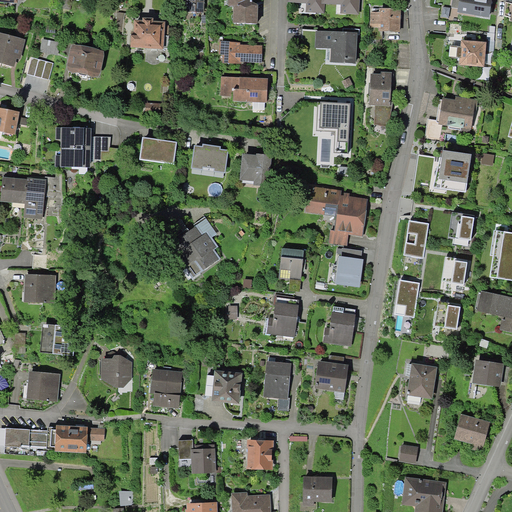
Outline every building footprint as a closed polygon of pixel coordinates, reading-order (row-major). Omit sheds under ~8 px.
[(201,0),(182,0),(182,12),(191,12),(191,13),(201,13),(201,0)] [(249,0),(228,0),(228,7),(233,7),(233,24),(255,25),(255,7),(249,7),(249,4),(250,3),(250,2),(250,1),(249,0)] [(322,13),(322,3),(322,0),(287,0),(287,2),(311,3),(310,12),(322,13)] [(322,0),(322,3),(336,4),(335,14),(345,14),(345,13),(356,14),(356,0),(322,0)] [(492,0),(462,0),(460,13),(490,17),(492,0)] [(511,5),(504,4),(501,17),(507,19),(507,22),(511,23),(511,5)] [(397,33),(398,12),(379,11),(379,14),(371,13),(370,40),(381,41),(381,32),(397,33)] [(168,37),(167,37),(167,27),(162,27),(162,25),(151,24),(151,21),(143,21),(142,24),(135,23),(134,35),(133,35),(133,38),(131,40),(131,41),(131,42),(132,44),(132,48),(167,50),(168,37)] [(460,23),(446,22),(445,34),(459,35),(460,23)] [(316,31),(299,30),(299,46),(315,46),(316,31)] [(346,60),(354,60),(355,36),(358,36),(358,31),(349,30),(349,35),(325,34),(324,48),(333,49),(332,63),(344,63),(344,61),(346,61),(346,60)] [(14,57),(17,58),(22,42),(0,36),(0,59),(1,60),(0,64),(11,67),(14,57)] [(40,51),(56,54),(58,44),(42,41),(40,51)] [(479,45),(479,44),(466,42),(466,44),(461,43),(461,48),(456,48),(455,59),(460,60),(460,65),(481,67),(483,45),(479,45)] [(238,62),(259,63),(260,48),(237,47),(237,45),(219,44),(219,55),(225,55),(224,64),(238,64),(238,62)] [(101,53),(72,48),(68,71),(72,74),(78,72),(86,75),(91,78),(96,77),(101,53)] [(376,125),(390,125),(392,76),(380,75),(380,78),(371,77),(370,95),(373,95),(373,105),(377,105),(376,125)] [(260,92),(260,81),(220,79),(220,91),(232,92),(232,102),(265,103),(266,92),(260,92)] [(442,101),(439,123),(427,121),(425,133),(425,140),(438,142),(441,125),(448,126),(448,128),(460,130),(460,127),(470,129),(473,102),(464,101),(463,104),(442,101)] [(347,131),(349,105),(318,104),(317,129),(347,131)] [(144,113),(158,114),(159,106),(145,105),(144,113)] [(289,124),(290,106),(289,106),(289,108),(279,107),(278,124),(289,124)] [(12,138),(16,114),(0,110),(0,132),(2,133),(1,136),(12,138)] [(62,149),(87,149),(88,130),(79,130),(79,128),(72,128),(72,130),(63,130),(62,149)] [(100,164),(101,138),(93,138),(92,164),(100,164)] [(109,138),(101,138),(100,164),(115,164),(117,150),(108,149),(109,138)] [(172,163),(174,146),(142,141),(140,159),(172,163)] [(218,153),(218,150),(202,148),(202,151),(194,149),(191,167),(201,169),(201,166),(214,168),(213,171),(223,172),(226,154),(218,153)] [(87,168),(87,149),(62,149),(62,167),(71,168),(71,170),(78,170),(78,168),(87,168)] [(468,158),(447,156),(447,159),(437,158),(434,179),(459,182),(461,166),(467,167),(468,158)] [(265,187),(268,158),(257,157),(257,159),(243,158),(241,179),(255,181),(254,186),(265,187)] [(12,199),(25,200),(26,181),(8,180),(9,178),(2,178),(0,198),(0,201),(12,202),(12,199)] [(26,180),(26,181),(25,200),(23,216),(41,218),(43,198),(62,200),(61,179),(51,180),(51,183),(26,180)] [(347,235),(361,237),(366,198),(339,194),(340,190),(307,185),(304,207),(336,211),(333,232),(329,232),(328,244),(345,247),(347,235)] [(428,187),(414,185),(412,195),(427,197),(428,187)] [(452,245),(469,248),(474,216),(459,213),(457,213),(452,245)] [(403,255),(423,258),(429,224),(409,221),(403,255)] [(217,260),(210,251),(214,248),(205,235),(201,238),(194,228),(170,246),(192,277),(217,260)] [(511,248),(511,234),(502,232),(502,233),(503,233),(500,244),(499,244),(499,245),(511,248)] [(278,279),(300,281),(303,252),(281,249),(278,279)] [(445,289),(462,292),(467,260),(452,258),(450,257),(445,289)] [(363,262),(341,259),(337,285),(360,288),(363,262)] [(53,277),(26,275),(25,286),(28,286),(27,303),(51,304),(52,289),(53,289),(53,277)] [(394,314),(414,317),(419,283),(400,280),(394,314)] [(511,300),(507,299),(507,300),(480,294),(477,310),(507,317),(505,331),(511,332),(511,300)] [(270,334),(293,337),(297,309),(292,308),(293,301),(275,298),(270,334)] [(438,334),(455,337),(460,304),(446,302),(443,302),(438,334)] [(349,346),(353,318),(349,317),(350,310),(332,308),(327,343),(349,346)] [(72,328),(44,326),(43,336),(46,336),(44,353),(68,356),(69,340),(70,340),(72,328)] [(128,364),(112,354),(107,361),(102,361),(102,379),(115,387),(122,387),(122,374),(128,374),(128,364)] [(332,389),(343,391),(346,369),(341,368),(343,358),(328,356),(327,366),(317,365),(314,387),(316,387),(316,386),(332,388),(332,389)] [(288,375),(295,375),(297,361),(289,361),(289,365),(266,363),(263,394),(278,396),(277,410),(287,411),(288,399),(286,399),(288,375)] [(497,382),(505,383),(507,368),(477,363),(474,382),(496,385),(497,382)] [(420,397),(429,398),(434,370),(407,365),(406,376),(410,377),(407,400),(419,401),(420,397)] [(58,375),(30,372),(29,382),(32,383),(30,400),(54,402),(55,387),(57,387),(58,375)] [(177,408),(179,386),(180,374),(152,372),(151,381),(157,381),(156,394),(154,394),(152,405),(177,408)] [(237,393),(238,393),(239,385),(238,385),(239,376),(215,374),(215,377),(206,376),(204,396),(213,397),(212,400),(236,403),(237,393)] [(473,449),(479,451),(486,425),(461,418),(455,438),(475,444),(473,449)] [(83,452),(85,429),(56,428),(56,435),(46,435),(47,431),(5,429),(4,447),(83,452)] [(102,440),(103,431),(90,430),(90,440),(102,440)] [(202,473),(213,473),(212,447),(197,447),(197,451),(192,451),(191,441),(177,441),(178,460),(192,460),(192,473),(202,473)] [(269,469),(270,443),(248,442),(247,468),(269,469)] [(413,464),(416,449),(401,446),(399,461),(413,464)] [(330,501),(330,480),(303,479),(302,500),(330,501)] [(438,511),(439,508),(438,508),(441,485),(420,483),(420,481),(418,481),(418,482),(409,481),(406,500),(414,501),(414,503),(415,503),(415,506),(417,506),(416,511),(438,511)] [(120,492),(121,506),(131,505),(130,491),(120,492)] [(511,493),(500,497),(502,504),(510,502),(511,501),(511,493)] [(268,511),(267,497),(245,498),(245,494),(232,495),(232,511),(268,511)] [(500,511),(506,510),(511,509),(510,502),(502,504),(496,506),(498,511),(500,511)]
